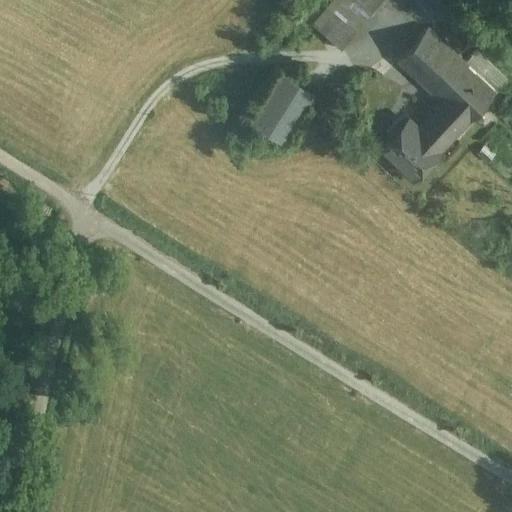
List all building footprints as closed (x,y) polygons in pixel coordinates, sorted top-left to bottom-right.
[(331,0),(312,24),(341,48),(381,0),(331,0)] [(431,0),(450,19),(455,14),(469,0),(431,0)] [(473,0),(469,0),(455,14),(467,24),(472,19),(481,11),(482,11),(473,0)] [(481,11),(472,19),(486,34),(495,27),(481,11)] [(466,61),(428,26),(397,60),(398,61),(397,61),(441,102),(463,121),(465,124),(496,90),(496,89),(466,61)] [(511,82),(476,49),(466,61),(496,89),(496,90),(507,88),(511,83),(511,82)] [(281,69),(250,120),(284,141),(315,90),(281,69)] [(418,127),(409,118),(382,147),(412,175),(436,150),(430,144),(438,136),(439,137),(446,139),(463,121),(441,102),(418,127)]
